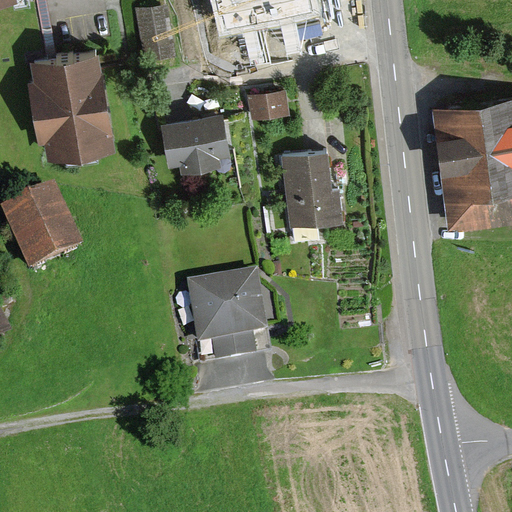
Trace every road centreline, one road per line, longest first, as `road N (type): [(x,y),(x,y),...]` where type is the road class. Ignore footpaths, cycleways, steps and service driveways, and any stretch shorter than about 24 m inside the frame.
road 1 (residential): [(431,377),(324,383),(0,430)]
road 2 (secondary): [(387,0),(431,377)]
road 3 (secondary): [(431,377),(456,511)]
